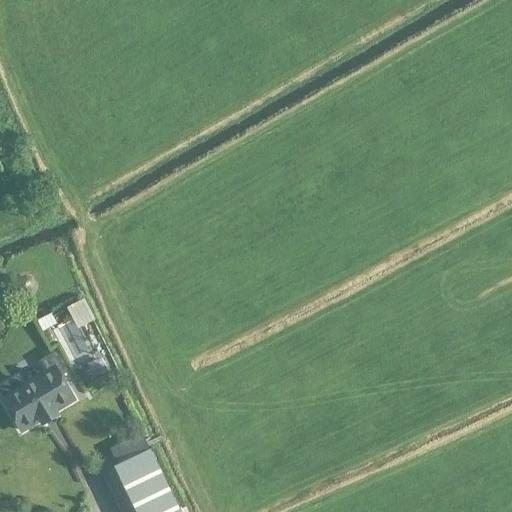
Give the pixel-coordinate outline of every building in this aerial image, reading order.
[(20,291),(25,293),(31,291),(33,285),(31,279),(25,277),(20,279),(17,285),(20,291)] [(93,320),(83,301),(68,309),(78,328),(93,320)] [(37,322),(42,332),(57,325),(52,314),(37,322)] [(53,411),(73,399),(59,377),(65,373),(54,354),(42,361),(49,372),(23,387),(17,378),(0,388),(0,389),(5,398),(3,400),(21,431),(41,419),(43,423),(56,416),(53,411)] [(173,511),(145,454),(101,476),(118,511),(173,511)]
